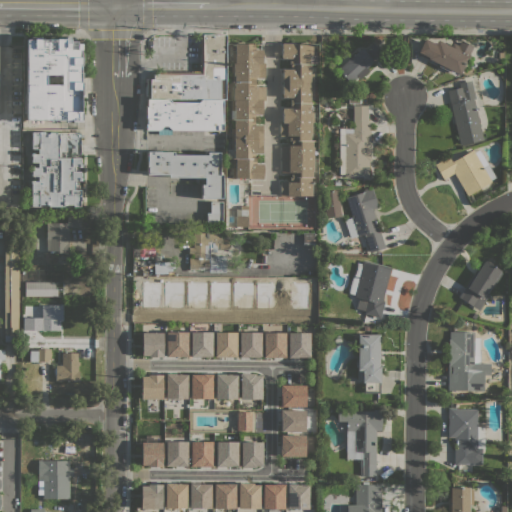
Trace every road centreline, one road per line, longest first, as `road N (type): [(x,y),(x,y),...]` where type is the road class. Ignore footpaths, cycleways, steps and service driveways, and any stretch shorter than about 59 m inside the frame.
road 1 (tertiary): [(110,511),(114,76)]
road 2 (secondary): [(209,4),(511,10)]
road 3 (residential): [(413,511),(415,327),(426,284),(451,244)]
road 4 (residential): [(451,244),(408,198),(404,95)]
